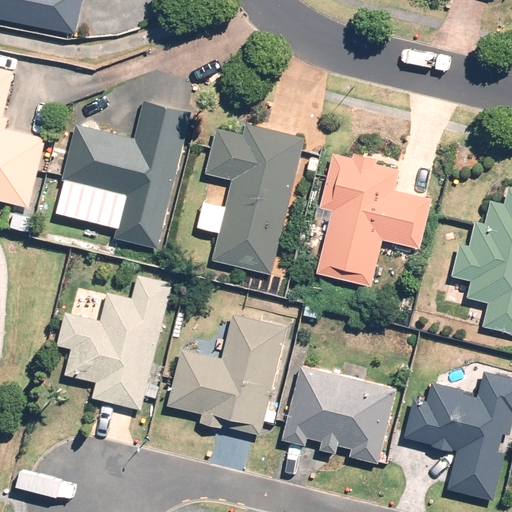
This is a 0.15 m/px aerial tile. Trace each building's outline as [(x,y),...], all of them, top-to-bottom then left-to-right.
[(0,0),(0,18),(75,34),(82,0),(0,0)] [(14,71),(0,67),(0,199),(29,207),(46,138),(6,127),(8,116),(3,115),(14,71)] [(157,248),(191,111),(145,100),(135,137),(75,122),(61,179),(103,189),(96,219),(118,225),(115,237),(157,248)] [(272,274),(306,138),(246,123),(244,133),(216,126),(205,173),(232,180),(226,206),(204,200),(198,227),(219,232),(212,259),(272,274)] [(320,207),(332,210),(316,272),(371,285),(382,239),(419,248),(432,198),(393,189),(398,169),(375,164),(376,158),(353,153),(351,158),(333,153),(320,207)] [(511,333),(511,186),(509,185),(505,202),(491,199),(485,222),(475,220),(469,245),(460,242),(451,275),(471,280),(467,297),(488,303),(483,326),(511,333)] [(101,319),(66,310),(57,344),(71,348),(65,374),(96,382),(92,397),(141,409),(144,394),(156,397),(159,385),(147,382),(167,305),(158,303),(163,282),(137,275),(132,297),(108,291),(101,319)] [(167,404),(201,413),(199,421),(223,427),(225,417),(242,421),(240,430),(260,435),(264,420),(274,423),(276,412),(267,409),(287,326),(233,312),(222,357),(182,347),(167,404)] [(397,388),(300,364),(281,438),(305,444),(307,437),(321,441),(319,448),(335,452),(337,444),(351,448),(349,456),(378,463),(397,388)] [(464,389),(432,381),(427,400),(414,397),(404,435),(431,442),(431,445),(452,450),(453,448),(458,449),(448,488),(493,499),(504,452),(498,450),(502,433),(509,434),(511,421),(511,377),(483,370),(477,396),(463,393),(464,389)]
